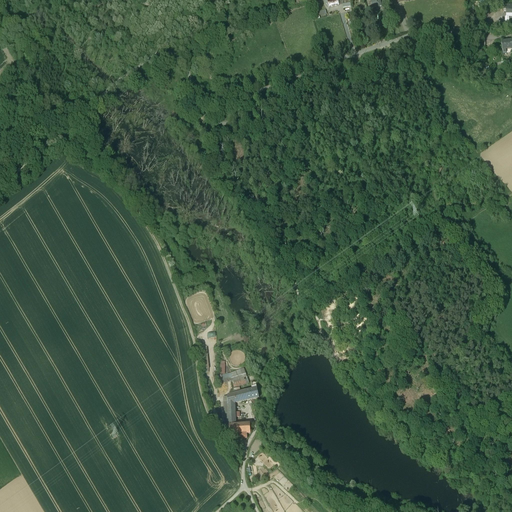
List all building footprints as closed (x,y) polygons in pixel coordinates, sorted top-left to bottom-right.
[(316,14),(317,18),(321,18),(320,15),(327,13),(326,9),(319,11),(320,13),(316,14)] [(511,45),(511,40),(501,42),(503,53),(506,52),(506,50),(511,48),(511,45)] [(197,328),(199,335),(209,332),(207,326),(197,328)] [(245,368),(227,372),(224,360),(222,361),(222,364),(220,364),(222,374),(221,374),(223,383),(232,380),(234,386),(247,383),(246,377),(247,377),(245,368)] [(252,389),(234,392),(234,401),(259,397),(257,382),(251,383),(252,389)] [(234,392),(227,393),(227,399),(224,399),(224,410),(225,410),(225,423),(228,423),(228,433),(250,433),(250,424),(235,423),(234,401),(234,392)]
